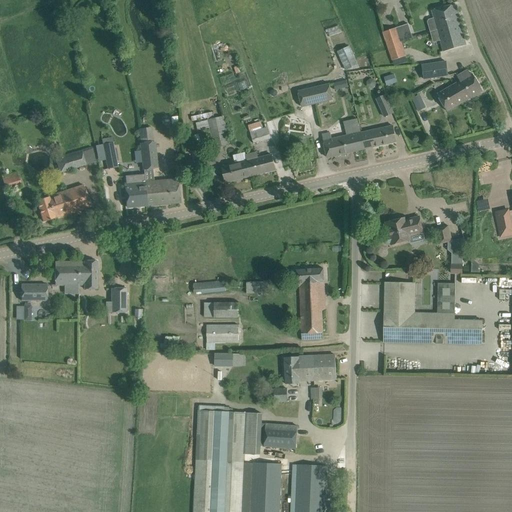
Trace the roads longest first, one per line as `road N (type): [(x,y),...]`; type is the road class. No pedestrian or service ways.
road 1 (unclassified): [(0,255),(356,174)]
road 2 (unclassified): [(350,435),(356,174)]
road 3 (unclassified): [(356,174),(511,139)]
road 4 (unclassified): [(511,132),(461,0)]
